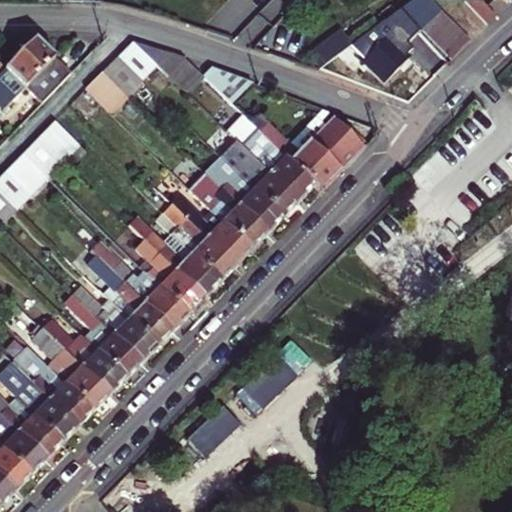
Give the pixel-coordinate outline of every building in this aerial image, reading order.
[(413,1),(400,10),(421,32),(441,13),(429,2),(413,1)] [(486,26),(495,17),(481,3),(463,2),(486,26)] [(364,64),(383,84),(406,60),(399,53),(418,32),(399,10),(374,28),(379,33),(361,50),(369,58),(364,64)] [(441,13),(421,32),(431,42),(450,23),(441,13)] [(450,23),(431,42),(441,52),(460,33),(450,23)] [(354,43),(361,50),(379,33),(374,28),(354,43)] [(460,33),(441,52),(450,62),(469,43),(460,33)] [(71,75),(35,39),(0,74),(0,109),(3,113),(26,90),(42,105),(70,76),(71,75)] [(145,77),(155,67),(131,43),(116,59),(139,83),(145,77)] [(185,95),(202,78),(184,61),(184,60),(131,43),(155,67),(161,73),(185,95)] [(124,98),(139,83),(116,59),(100,75),(124,98)] [(152,83),(161,73),(155,67),(145,77),(152,83)] [(231,105),(252,85),(211,70),(203,79),(231,105)] [(109,114),(124,98),(100,75),(85,91),(109,114)] [(249,123),(258,114),(253,109),(244,118),(249,123)] [(332,121),(322,112),(315,119),(325,128),(332,121)] [(363,149),(361,147),(343,129),(333,120),(332,121),(325,128),(301,153),(291,143),(290,145),(258,114),(249,123),(312,188),(319,194),(363,149)] [(296,204),(312,188),(249,123),(244,118),(242,116),(224,134),(235,144),(296,204)] [(301,153),(325,128),(315,119),(291,143),(301,153)] [(67,157),(77,146),(54,122),(38,139),(62,162),(67,157)] [(361,147),(366,142),(348,124),(343,129),(361,147)] [(235,144),(224,134),(220,129),(215,134),(219,138),(208,149),(219,160),(235,144)] [(46,178),(62,162),(38,139),(22,155),(46,178)] [(280,220),(296,204),(235,144),(219,160),(236,176),(280,220)] [(75,166),(86,155),(77,146),(67,157),(75,166)] [(30,194),(46,178),(22,155),(6,171),(30,194)] [(265,236),(280,220),(236,176),(230,182),(213,166),(203,176),(265,236)] [(0,196),(15,210),(30,194),(6,171),(0,177),(0,196)] [(249,253),(265,236),(203,176),(188,192),(210,214),(249,253)] [(385,190),(387,192),(400,178),(399,177),(390,186),(390,185),(385,190)] [(234,268),(249,253),(210,214),(202,221),(179,197),(177,199),(157,178),(151,185),(234,268)] [(406,184),(400,178),(387,192),(392,197),(406,184)] [(218,284),(234,268),(151,185),(145,180),(139,187),(165,213),(163,215),(178,229),(174,233),(170,237),(218,284)] [(0,225),(15,210),(0,196),(0,225)] [(170,237),(174,233),(160,218),(155,223),(167,234),(170,237)] [(202,300),(218,284),(170,237),(162,245),(142,225),(136,219),(128,227),(143,242),(202,300)] [(167,234),(163,238),(147,221),(142,225),(162,245),(170,237),(167,234)] [(187,317),(202,300),(143,242),(135,250),(145,261),(153,269),(145,276),(159,289),(187,317)] [(171,333),(187,317),(159,289),(152,297),(99,244),(90,253),(94,257),(171,333)] [(155,349),(171,333),(94,257),(87,265),(110,288),(119,297),(111,305),(114,308),(155,349)] [(145,276),(153,269),(145,261),(138,269),(145,276)] [(71,297),(80,289),(77,286),(71,292),(63,285),(61,288),(71,297)] [(111,305),(119,297),(110,288),(102,296),(107,302),(111,305)] [(140,365),(155,349),(114,308),(107,315),(100,308),(80,289),(71,297),(74,301),(140,365)] [(124,381),(140,365),(74,301),(66,308),(92,333),(83,341),(124,381)] [(114,308),(111,305),(107,302),(100,308),(107,315),(114,308)] [(41,331),(48,325),(44,321),(37,327),(41,331)] [(108,398),(124,381),(83,341),(76,348),(50,323),(48,325),(41,331),(108,398)] [(33,339),(41,331),(37,327),(30,336),(33,339)] [(93,414),(108,398),(41,331),(33,339),(31,342),(53,363),(54,361),(58,365),(51,373),(93,414)] [(77,429),(93,414),(51,373),(47,369),(27,349),(12,365),(77,429)] [(51,373),(58,365),(54,361),(53,363),(47,369),(51,373)] [(62,446),(77,429),(12,365),(0,376),(0,384),(16,400),(20,405),(33,418),(62,446)] [(0,416),(46,462),(62,446),(33,418),(20,405),(13,413),(8,408),(0,399),(0,416)] [(13,413),(20,405),(16,400),(8,408),(13,413)] [(30,478),(46,462),(0,416),(0,448),(2,450),(30,478)] [(0,479),(14,494),(30,478),(2,450),(0,448),(0,479)] [(0,509),(14,494),(0,479),(0,509)]
